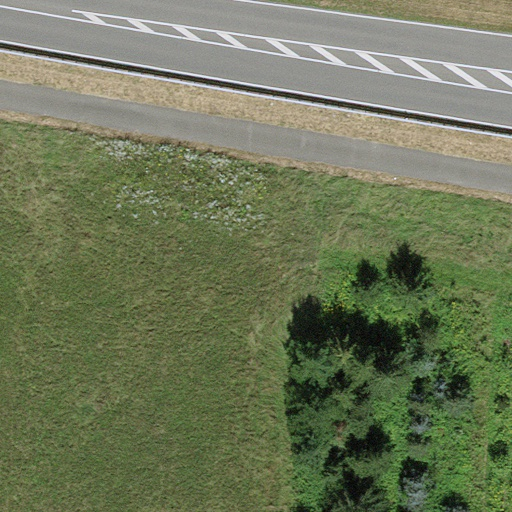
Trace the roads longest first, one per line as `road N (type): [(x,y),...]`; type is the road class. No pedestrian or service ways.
road 1 (track): [(0,93),(511,185)]
road 2 (primary): [(511,84),(0,3)]
